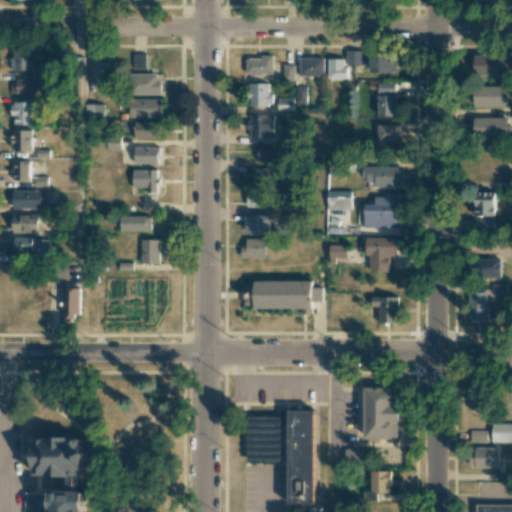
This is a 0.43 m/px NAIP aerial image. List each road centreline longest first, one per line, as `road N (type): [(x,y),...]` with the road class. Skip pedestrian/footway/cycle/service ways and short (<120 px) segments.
road 1 (tertiary): [(511,357),(0,352)]
road 2 (residential): [(511,25),(0,26)]
road 3 (tertiary): [(205,0),(206,511)]
road 4 (residential): [(437,0),(437,511)]
